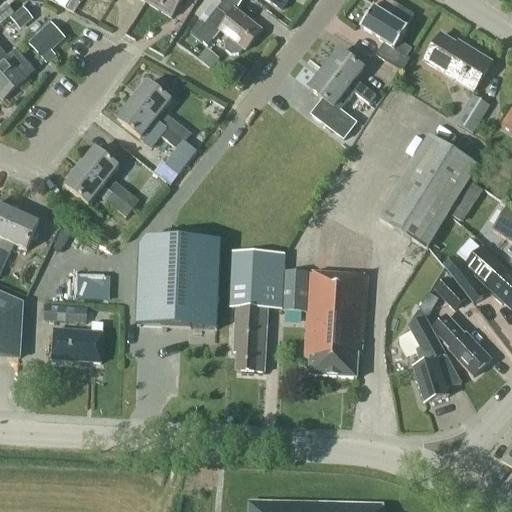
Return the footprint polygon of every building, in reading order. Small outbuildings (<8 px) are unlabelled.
[(65,11),(70,2),(65,0),(49,0),(48,2),(65,11)] [(148,0),(146,5),(170,20),(182,0),(148,0)] [(220,32),(229,40),(225,45),(225,53),(231,57),(238,56),(243,51),(245,52),(261,32),(235,12),(244,0),(212,0),(220,6),(204,27),(199,23),(190,34),(207,48),(220,32)] [(260,0),(281,12),(287,0),(260,0)] [(413,17),(385,0),(382,0),(375,11),(373,10),(360,31),(383,46),(376,58),(401,74),(409,61),(406,59),(411,51),(399,44),(407,31),(405,30),(413,17)] [(0,27),(12,17),(5,8),(0,12),(0,27)] [(8,22),(16,32),(29,21),(21,12),(8,22)] [(38,35),(52,51),(64,41),(49,25),(38,35)] [(491,65),(466,49),(464,52),(440,37),(424,64),(473,94),(491,65)] [(15,52),(6,60),(0,65),(0,100),(2,103),(26,82),(35,74),(15,52)] [(339,54),(324,73),(354,95),(369,107),(375,98),(363,88),(362,89),(354,83),(363,72),(339,54)] [(340,114),(354,95),(324,73),(310,92),(322,102),(311,117),(342,141),(355,126),(340,114)] [(147,85),(132,105),(184,145),(190,137),(162,115),(170,104),(147,85)] [(489,109),(472,98),(455,125),(472,136),(489,109)] [(159,138),(178,153),(184,145),(132,105),(117,124),(150,149),(159,138)] [(511,111),(501,128),(511,135),(511,111)] [(263,158),(290,179),(313,149),(284,126),(272,142),(274,143),(263,158)] [(378,222),(426,252),(477,170),(429,140),(378,222)] [(184,147),(167,167),(158,159),(149,170),(169,187),(194,155),(184,147)] [(95,152),(80,171),(132,212),(138,204),(110,181),(118,170),(95,152)] [(290,179),(263,158),(251,173),(249,171),(237,186),(267,209),(290,179)] [(132,212),(80,171),(65,190),(88,208),(97,197),(126,219),(132,212)] [(471,210),(478,199),(466,191),(459,203),(471,210)] [(0,251),(16,216),(0,208),(0,251)] [(511,212),(507,209),(490,234),(511,247),(511,212)] [(16,216),(0,251),(0,276),(13,247),(26,253),(38,226),(16,216)] [(92,235),(116,255),(126,243),(102,223),(92,235)] [(220,244),(147,241),(139,251),(136,329),(216,332),(220,244)] [(501,307),(505,307),(510,312),(511,310),(511,277),(505,270),(482,249),(466,268),(488,288),(487,290),(494,297),(492,298),(501,307)] [(282,313),(284,275),(284,257),(232,254),(229,310),(236,310),(234,351),(237,351),(236,374),(263,376),(268,312),(282,313)] [(484,298),(454,260),(444,268),(474,306),(484,298)] [(284,275),(282,313),(307,315),(304,360),(310,360),(309,378),(356,381),(357,357),(361,357),(362,345),(363,345),(367,279),(284,275)] [(109,301),(110,277),(73,276),(72,301),(109,301)] [(434,293),(453,313),(466,302),(446,282),(434,293)] [(0,359),(19,360),(22,306),(0,296),(0,359)] [(86,325),(87,311),(45,308),(44,322),(86,325)] [(408,329),(424,321),(419,311),(408,329)] [(447,352),(448,353),(473,379),(490,363),(466,337),(445,317),(440,324),(431,332),(444,346),(443,347),(447,352)] [(407,330),(422,355),(417,356),(421,368),(413,371),(424,406),(447,399),(446,391),(460,387),(424,321),(408,329),(407,330)] [(54,333),(52,363),(100,366),(102,336),(100,336),(101,328),(91,327),(91,335),(54,333)] [(511,447),(502,464),(511,470),(511,447)]
